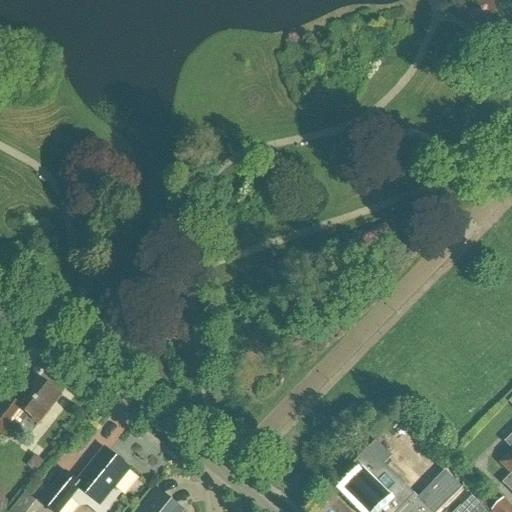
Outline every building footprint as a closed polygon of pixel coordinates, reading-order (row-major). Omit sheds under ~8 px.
[(50,411),(60,398),(39,382),(26,398),(24,396),(17,406),(7,399),(0,407),(0,434),(10,443),(29,419),(40,427),(52,413),(50,411)] [(511,434),(503,443),(511,452),(511,453),(501,465),(511,475),(502,485),(511,495),(511,434)] [(115,491),(131,471),(105,450),(72,489),(61,480),(41,504),(51,511),(62,511),(73,499),(82,506),(88,506),(95,511),(105,511),(119,495),(115,491)] [(375,511),(396,490),(374,468),(368,462),(355,476),(359,479),(345,493),(359,507),(357,509),(359,511),(375,511)] [(429,510),(444,495),(435,486),(420,500),(429,510)] [(181,511),(182,511),(158,491),(142,511),(181,511)] [(503,511),(508,507),(502,501),(490,511),(503,511)]
